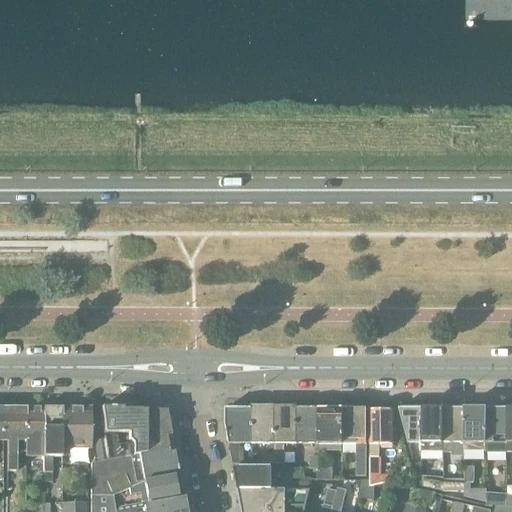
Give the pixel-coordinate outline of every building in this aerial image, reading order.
[(2,409),(2,442),(6,442),(6,473),(15,473),(15,442),(25,442),(25,409),(23,409),(23,405),(13,405),(13,409),(6,409),(2,409)] [(463,409),(463,443),(463,452),(484,452),(484,409),(474,409),(473,406),(466,406),(465,409),(463,409)] [(486,454),(505,454),(505,453),(505,409),(503,409),(502,406),(495,406),(494,409),(484,409),(484,452),(486,452),(486,454)] [(398,409),(406,443),(421,443),(420,409),(418,409),(418,407),(408,407),(409,409),(398,409)] [(108,461),(116,459),(144,454),(144,412),(144,411),(140,411),(136,411),(135,408),(128,409),(127,408),(126,411),(122,411),(121,408),(120,408),(120,409),(113,409),(112,408),(108,408),(101,408),(100,408),(105,439),(108,461)] [(43,409),(25,409),(25,442),(25,457),(43,457),(43,442),(43,409)] [(43,442),(43,457),(43,483),(51,483),(52,458),(61,458),(61,457),(61,409),(43,409),(43,442)] [(61,409),(61,457),(67,457),(67,449),(91,449),(91,409),(61,409)] [(251,446),(251,409),(225,409),(225,425),(232,464),(242,464),(242,450),(239,450),(239,446),(251,446)] [(272,409),(251,409),(251,446),(272,446),(272,409)] [(293,446),(294,409),(272,409),(272,446),(293,446)] [(317,409),(294,409),(293,446),(316,447),(317,409)] [(341,447),(341,409),(317,409),(316,447),(341,447)] [(365,477),(365,409),(341,409),(341,447),(355,447),(354,477),(365,477)] [(368,412),(368,445),(391,445),(391,412),(389,412),(389,410),(383,409),(378,410),(378,412),(368,412)] [(421,453),(442,453),(442,443),(442,409),(420,409),(421,443),(421,453)] [(463,409),(442,409),(442,443),(442,453),(451,453),(451,443),(463,443),(463,409)] [(144,454),(171,448),(165,412),(144,412),(144,454)] [(98,463),(108,461),(105,439),(94,440),(98,463)] [(114,511),(114,509),(111,495),(143,485),(175,478),(174,472),(176,472),(175,467),(175,466),(171,448),(144,454),(116,459),(108,461),(98,463),(90,464),(90,505),(90,511),(114,511)] [(272,454),(272,456),(272,464),(282,465),(282,454),(272,454)] [(272,464),(272,456),(259,456),(259,464),(272,464)] [(369,487),(373,486),(388,483),(388,475),(381,475),(381,458),(369,458),(369,481),(369,487)] [(417,486),(422,487),(422,476),(421,467),(413,469),(417,486)] [(236,492),(270,492),(270,469),(232,469),(236,492)] [(316,469),(316,470),(316,481),(330,481),(330,469),(316,469)] [(443,492),(443,479),(443,478),(422,476),(422,487),(443,492)] [(175,478),(143,485),(146,503),(181,496),(178,486),(176,484),(175,478)] [(292,492),(308,492),(308,478),(292,478),(292,492)] [(443,492),(463,492),(463,482),(463,479),(443,479),(443,492)] [(369,481),(360,481),(356,494),(373,498),(373,486),(369,487),(369,481)] [(463,497),(484,502),(484,493),(484,489),(469,489),(469,483),(463,482),(463,492),(463,497)] [(331,511),(340,511),(346,491),(337,489),(336,493),(332,507),(331,511)] [(434,493),(420,490),(419,495),(421,500),(428,501),(433,499),(434,493)] [(331,511),(336,493),(326,491),(321,511),(331,511)] [(236,492),(240,511),(303,511),(308,492),(292,492),(270,492),(236,492)] [(490,505),(495,505),(505,507),(505,495),(505,494),(484,493),(484,502),(484,506),(490,507),(490,505)] [(184,511),(182,499),(142,507),(142,504),(114,509),(114,511),(184,511)] [(414,511),(416,506),(406,503),(403,511),(414,511)] [(462,511),(464,505),(455,503),(453,511),(462,511)]
